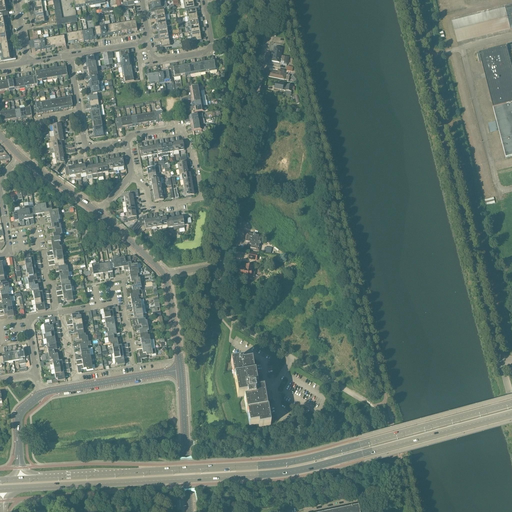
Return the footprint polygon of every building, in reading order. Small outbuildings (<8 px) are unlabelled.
[(162,2),(152,4),(152,9),(150,10),(151,13),(154,12),(157,12),(163,10),(163,8),(167,7),(166,2),(162,3),(162,2)] [(0,16),(2,17),(8,15),(7,7),(0,8),(0,16)] [(198,15),(197,10),(199,10),(199,7),(195,7),(193,8),(193,11),(187,12),(188,17),(198,15)] [(511,8),(505,10),(505,8),(451,20),(456,42),(511,29),(511,8)] [(8,15),(2,17),(2,19),(0,19),(0,24),(6,24),(5,19),(9,18),(8,15)] [(95,29),(87,30),(89,41),(94,40),(97,39),(96,38),(95,29)] [(64,36),(59,36),(60,47),(66,46),(69,45),(68,44),(68,39),(67,39),(67,35),(64,36)] [(511,45),(477,53),(479,62),(482,61),(495,122),(487,123),(489,133),(499,131),(504,157),(511,155),(511,45)] [(279,64),(281,50),(273,48),(271,63),(279,64)] [(120,58),(130,56),(130,53),(133,52),(133,49),(119,51),(119,53),(115,53),(116,58),(120,58)] [(212,61),(208,61),(210,71),(211,74),(216,74),(217,72),(216,70),(215,71),(213,56),(211,57),(212,61)] [(173,66),(170,67),(171,73),(172,78),(180,76),(178,66),(173,67),(173,66)] [(172,78),(171,73),(170,67),(167,67),(168,71),(163,72),(164,82),(165,86),(170,85),(169,78),(172,78)] [(35,72),(32,72),(33,76),(33,78),(34,78),(35,86),(38,86),(37,82),(42,81),(40,71),(35,72)] [(277,74),(268,72),(268,78),(284,81),(285,75),(283,75),(284,72),(277,71),(277,74)] [(285,91),(291,92),(292,90),(294,90),(295,87),(292,87),(292,86),(286,85),(275,82),(274,89),(285,91)] [(91,94),(87,94),(88,97),(88,98),(89,102),(99,101),(98,96),(97,96),(97,93),(93,94),(91,94)] [(33,105),(33,108),(34,114),(42,112),(40,102),(35,103),(35,104),(33,105)] [(34,114),(33,108),(30,108),(30,107),(25,108),(27,118),(32,117),(31,114),(34,114)] [(203,119),(202,114),(189,116),(190,120),(186,120),(186,122),(190,122),(192,121),(200,120),(203,119)] [(117,159),(118,168),(119,171),(125,170),(123,158),(120,159),(119,154),(116,154),(117,159)] [(114,173),(113,169),(112,160),(109,161),(108,156),(106,156),(106,161),(106,164),(107,164),(108,173),(109,174),(114,173)] [(65,163),(64,157),(55,159),(56,165),(60,164),(55,171),(59,174),(65,166),(62,164),(65,163)] [(103,177),(103,174),(101,164),(99,165),(97,158),(95,158),(96,165),(98,178),(103,177)] [(68,168),(65,168),(65,170),(66,172),(66,176),(70,176),(70,177),(70,178),(76,177),(74,167),(68,168)] [(148,175),(157,174),(159,173),(158,168),(152,168),(152,167),(150,167),(150,169),(147,169),(148,175)] [(125,202),(134,201),(133,198),(135,198),(135,195),(138,194),(137,190),(129,192),(130,196),(124,197),(125,202)] [(40,214),(42,214),(43,217),(45,217),(45,214),(49,213),(49,210),(52,209),(51,206),(46,207),(46,204),(41,205),(42,211),(39,212),(40,214)] [(33,208),(34,209),(35,216),(38,215),(38,218),(41,218),(40,214),(39,212),(42,211),(41,205),(36,206),(36,207),(33,208)] [(52,209),(49,210),(49,213),(45,214),(45,217),(47,217),(50,217),(50,219),(53,219),(53,217),(59,215),(58,210),(52,211),(52,209)] [(20,224),(19,221),(18,218),(21,218),(20,211),(15,212),(15,214),(13,214),(14,222),(17,222),(17,224),(20,224)] [(137,217),(136,211),(127,213),(128,218),(129,222),(137,220),(136,217),(137,217)] [(48,222),(51,222),(51,224),(59,223),(58,221),(60,220),(59,215),(53,217),(53,219),(50,219),(47,220),(48,222)] [(151,229),(150,220),(147,220),(146,218),(147,218),(146,215),(144,216),(144,217),(140,218),(135,224),(139,227),(140,224),(143,225),(145,225),(146,230),(151,229)] [(177,216),(177,218),(179,227),(179,229),(185,228),(184,226),(188,225),(188,224),(187,216),(180,217),(179,215),(177,216)] [(62,235),(62,230),(55,231),(55,233),(52,233),(53,234),(50,234),(50,236),(53,236),(53,238),(60,237),(60,238),(61,237),(61,235),(62,235)] [(245,242),(250,243),(249,245),(251,245),(250,250),(259,252),(262,236),(246,233),(245,242)] [(51,243),(52,246),(59,245),(59,243),(61,242),(60,238),(60,237),(53,238),(54,240),(51,241),(48,241),(48,244),(51,243)] [(50,251),(52,251),(56,250),(56,253),(62,252),(61,247),(60,247),(59,245),(52,246),(52,249),(49,249),(50,251)] [(257,261),(258,255),(249,253),(248,259),(257,261)] [(121,268),(122,271),(124,270),(124,267),(129,267),(128,263),(131,263),(130,257),(120,259),(121,265),(119,265),(119,268),(121,268)] [(120,271),(119,268),(119,265),(121,265),(120,259),(115,259),(115,261),(113,261),(113,263),(114,269),(117,269),(117,272),(120,271)] [(99,278),(98,275),(98,272),(100,272),(99,265),(99,263),(88,265),(90,275),(93,275),(93,276),(96,275),(97,278),(99,278)] [(131,263),(128,263),(129,267),(124,267),(124,270),(126,270),(126,271),(129,271),(129,273),(132,272),(132,270),(138,269),(138,264),(132,265),(131,263)] [(62,271),(62,274),(69,272),(68,267),(66,268),(66,265),(65,266),(58,267),(58,269),(56,270),(56,272),(59,272),(62,271)] [(247,277),(247,276),(254,278),(255,271),(252,270),(253,266),(246,265),(245,270),(239,269),(238,276),(247,277)] [(130,275),(130,278),(138,276),(138,274),(139,274),(138,269),(132,270),(132,272),(129,273),(127,273),(127,276),(130,275)] [(57,277),(57,279),(60,278),(61,281),(68,280),(68,278),(70,278),(69,272),(62,274),(63,276),(60,276),(57,277)] [(275,281),(281,285),(286,277),(280,273),(275,281)] [(37,276),(29,277),(29,279),(28,279),(29,285),(35,283),(41,283),(40,278),(37,278),(37,276)] [(0,287),(2,287),(3,289),(9,288),(8,283),(10,283),(9,280),(5,281),(0,281),(0,287)] [(58,286),(61,286),(64,285),(65,288),(71,287),(70,282),(69,282),(68,280),(61,281),(61,284),(58,284),(58,286)] [(31,292),(33,291),(39,290),(39,288),(41,287),(41,285),(38,285),(35,285),(35,283),(29,285),(29,290),(31,289),(31,292)] [(132,290),(133,292),(142,291),(142,288),(141,283),(134,284),(135,287),(132,287),(129,288),(129,290),(132,290)] [(0,291),(0,294),(1,294),(1,297),(9,295),(8,293),(10,293),(9,288),(3,289),(3,291),(0,292),(0,291)] [(130,297),(131,300),(143,298),(142,291),(133,292),(133,294),(130,295),(127,295),(128,298),(130,297)] [(63,298),(61,298),(60,297),(57,298),(58,305),(62,304),(67,303),(67,302),(74,301),(73,296),(66,297),(66,295),(63,295),(63,298)] [(131,302),(128,303),(129,305),(132,305),(132,304),(135,304),(135,306),(141,305),(141,300),(144,300),(143,298),(131,300),(131,302)] [(35,305),(36,313),(46,311),(45,308),(48,308),(48,305),(45,306),(42,307),(41,304),(35,305)] [(118,307),(109,309),(103,310),(104,315),(110,314),(111,316),(114,315),(113,315),(113,313),(119,312),(118,307)] [(3,311),(4,313),(1,314),(1,312),(0,312),(0,316),(4,316),(7,315),(8,318),(8,321),(15,320),(13,311),(7,312),(6,310),(3,311)] [(49,324),(43,325),(44,330),(51,329),(51,331),(54,331),(54,328),(56,328),(57,329),(60,328),(58,322),(55,322),(55,319),(49,320),(49,324)] [(134,326),(134,328),(148,326),(147,321),(146,321),(145,319),(144,319),(132,321),(133,324),(134,326)] [(118,324),(115,325),(112,325),(112,323),(105,324),(106,329),(107,331),(116,330),(116,327),(119,327),(118,324)] [(136,333),(139,332),(140,335),(148,334),(147,331),(149,331),(148,326),(134,328),(135,331),(136,330),(136,333)] [(116,332),(116,330),(107,331),(108,338),(114,337),(117,337),(117,335),(120,334),(119,332),(116,332)] [(76,341),(79,341),(82,341),(82,343),(89,342),(88,336),(86,337),(86,334),(84,335),(78,336),(78,339),(75,339),(76,341)] [(114,337),(108,338),(109,343),(110,343),(111,345),(112,345),(119,344),(118,341),(121,341),(121,338),(118,339),(117,337),(114,337)] [(47,344),(47,347),(56,345),(56,342),(59,342),(58,340),(55,340),(52,341),(52,338),(46,339),(47,344)] [(80,348),(80,350),(88,349),(89,349),(89,347),(89,342),(82,343),(73,344),(74,347),(77,347),(77,348),(80,348)] [(47,349),(48,354),(55,353),(54,350),(57,350),(60,349),(60,347),(57,348),(56,345),(47,347),(47,349)] [(18,348),(18,349),(19,351),(19,354),(17,355),(18,361),(23,360),(23,359),(25,358),(25,357),(28,357),(27,350),(21,351),(20,348),(18,348)] [(138,358),(141,358),(141,360),(148,359),(147,356),(156,354),(155,349),(152,350),(145,351),(145,348),(142,349),(143,352),(140,352),(140,351),(137,351),(138,358)] [(49,361),(52,361),(52,360),(59,359),(58,357),(61,356),(61,354),(58,354),(55,355),(55,353),(48,354),(49,361)] [(127,362),(127,360),(124,360),(121,361),(121,358),(114,359),(115,364),(117,364),(117,366),(125,365),(125,362),(127,362)] [(262,382),(257,386),(255,374),(254,374),(252,361),(243,363),(242,360),(231,362),(233,378),(234,378),(237,397),(247,396),(247,399),(244,400),(246,413),(247,413),(249,426),(260,424),(261,427),(270,425),(268,409),(267,409),(265,398),(268,399),(262,382)] [(83,365),(83,367),(80,367),(80,366),(77,367),(78,374),(81,373),(81,370),(83,369),(86,369),(87,371),(95,370),(94,365),(92,365),(86,366),(86,364),(83,364),(83,365)] [(65,380),(65,378),(68,377),(67,375),(64,375),(61,376),(61,373),(55,374),(55,380),(53,380),(53,379),(51,380),(52,384),(58,384),(57,382),(65,380)]
